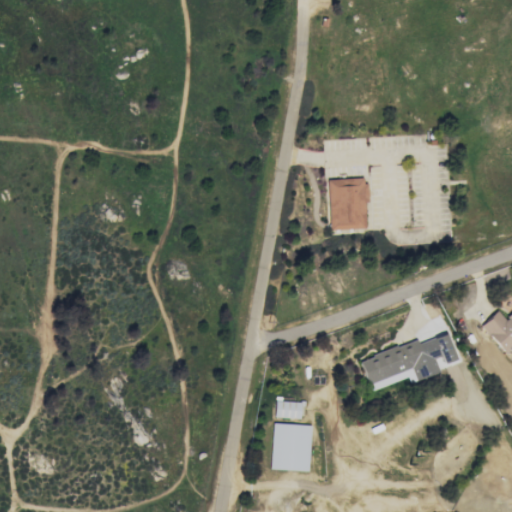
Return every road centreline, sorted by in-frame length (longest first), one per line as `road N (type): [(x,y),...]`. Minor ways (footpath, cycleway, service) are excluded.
road 1 (residential): [(215,511),(300,0)]
road 2 (residential): [(244,355),(511,255)]
